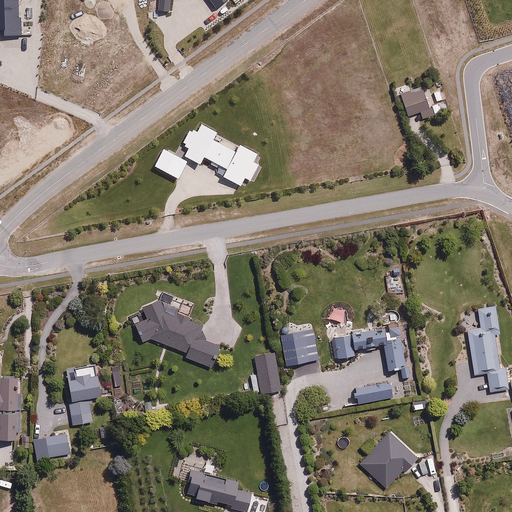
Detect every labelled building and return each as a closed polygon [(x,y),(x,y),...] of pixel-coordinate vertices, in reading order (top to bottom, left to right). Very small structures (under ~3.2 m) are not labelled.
[(423,85),(398,93),(408,120),(419,116),(421,123),(447,114),(438,90),(426,94),(423,85)] [(236,152),(213,139),(217,132),(200,122),(195,132),(191,129),(183,145),(187,147),(182,157),(199,166),(204,158),(227,170),(222,178),(241,188),(245,179),(249,181),(258,164),(251,161),(256,153),(240,144),(236,152)] [(187,162),(162,149),(152,167),(178,180),(187,162)] [(142,344),(149,340),(186,354),(184,359),(212,369),(220,346),(200,339),(204,326),(164,311),(159,301),(141,310),(146,319),(133,325),(142,344)] [(479,326),(464,329),(473,379),(486,376),(489,392),(508,388),(505,368),(501,369),(495,336),(503,334),(498,305),(476,309),(479,326)] [(405,371),(399,339),(386,342),(383,328),(331,338),(336,361),(354,357),(353,352),(383,345),(389,374),(405,371)] [(275,356),(253,360),(261,394),(282,389),(275,356)] [(99,400),(94,368),(62,373),(71,427),(93,424),(89,401),(99,400)] [(0,442),(14,444),(16,383),(0,382),(0,442)] [(390,383),(352,390),(355,407),(393,400),(390,383)] [(146,414),(144,403),(131,406),(129,395),(113,399),(117,421),(146,414)] [(148,415),(169,410),(167,401),(146,406),(148,415)] [(407,474),(421,458),(390,430),(358,466),(385,491),(403,471),(407,474)] [(67,434),(31,440),(35,462),(71,456),(67,434)] [(238,483),(188,469),(180,498),(231,511),(244,511),(250,492),(236,488),(238,483)]
